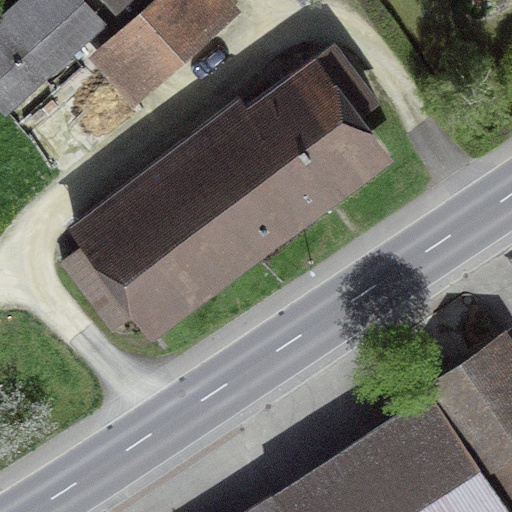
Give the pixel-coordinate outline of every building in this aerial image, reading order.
[(86,30),(61,0),(22,0),(0,18),(0,111),(13,127),(84,70),(65,47),(86,30)] [(220,0),(117,0),(133,18),(107,39),(150,90),(235,17),(220,0)] [(341,59),(86,248),(155,340),(384,171),(351,127),(377,107),(341,59)] [(511,362),(496,339),(429,384),(511,506),(511,362)] [(495,511),(419,398),(246,511),(495,511)]
